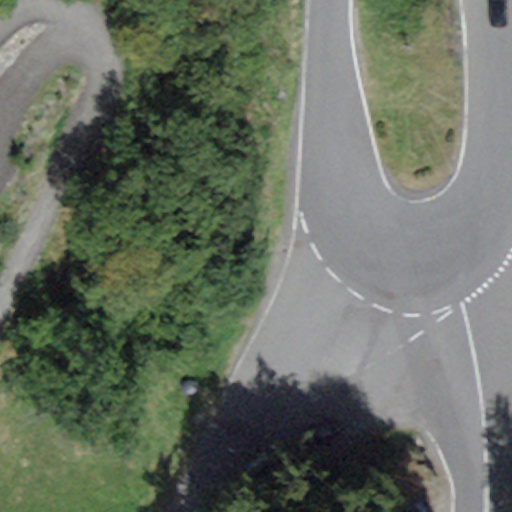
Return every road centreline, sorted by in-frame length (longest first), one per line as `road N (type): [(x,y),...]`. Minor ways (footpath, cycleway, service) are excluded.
road 1 (unclassified): [(451,249),(478,367),(486,511)]
road 2 (tertiary): [(451,249),(477,223),(492,189),(493,0)]
road 3 (tertiary): [(371,237),(342,194),(327,0)]
